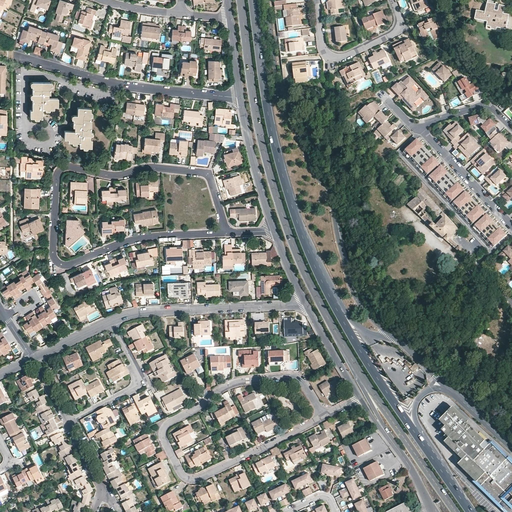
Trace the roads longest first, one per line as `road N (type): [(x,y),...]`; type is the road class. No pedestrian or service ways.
road 1 (primary): [(240,0),(261,143),(287,230),(369,386)]
road 2 (residential): [(228,233),(206,173),(153,168),(114,175),(69,165),(56,175),(58,263),(156,235)]
road 3 (residential): [(267,0),(281,98),(331,196),(351,291),(387,332)]
road 4 (residential): [(323,415),(297,377),(232,383),(162,434),(186,478),(242,457)]
road 5 (primary): [(310,257),(273,141),(252,0)]
road 6 (primary): [(441,469),(358,348),(310,257)]
road 7 (residential): [(17,54),(121,85),(240,97)]
road 8 (residential): [(112,320),(304,300)]
road 9 (residential): [(392,0),(396,30),(338,57),(322,46),(316,0)]
road 10 (primary): [(369,386),(455,511)]
road 11 (residential): [(67,422),(140,379),(112,320)]
road 12 (residential): [(240,97),(273,230)]
road 13 (residential): [(422,129),(511,228)]
road 14 (primary): [(441,469),(413,411),(430,388),(455,395)]
